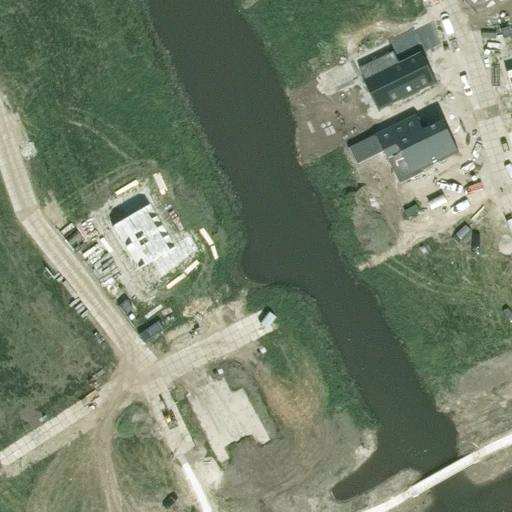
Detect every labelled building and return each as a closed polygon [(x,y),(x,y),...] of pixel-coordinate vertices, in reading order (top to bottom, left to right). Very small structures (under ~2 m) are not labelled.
[(47,0),(0,0),(0,4),(10,0),(12,5),(13,4),(19,17),(49,4),(47,0)] [(405,0),(365,0),(349,8),(359,27),(354,30),(363,49),(396,33),(387,16),(408,6),(405,0)] [(30,46),(7,55),(17,77),(74,52),(59,19),(25,35),(30,46)] [(74,52),(17,77),(27,99),(54,87),(61,102),(90,89),(74,52)] [(390,55),(360,69),(367,83),(375,79),(389,107),(436,84),(421,54),(395,66),(390,55)] [(350,61),(340,66),(346,78),(356,74),(350,61)] [(68,133),(48,142),(58,164),(107,142),(93,109),(63,122),(68,133)] [(417,116),(380,134),(391,156),(404,150),(413,168),(415,173),(458,152),(453,141),(454,141),(451,136),(444,122),(424,132),(417,116)] [(368,140),(355,146),(361,160),(375,153),(368,140)] [(107,142),(58,164),(68,186),(88,177),(93,188),(122,175),(107,142)] [(128,216),(110,227),(123,250),(162,227),(150,206),(153,204),(144,189),(117,204),(123,213),(126,212),(128,216)] [(162,227),(123,250),(136,272),(155,261),(158,266),(155,268),(161,278),(197,250),(188,235),(172,244),(162,227)] [(511,264),(492,228),(468,241),(477,258),(470,262),(480,282),(471,287),(486,315),(498,308),(489,293),(511,281),(511,264)] [(395,278),(422,328),(450,313),(466,344),(484,334),(476,319),(478,318),(452,270),(434,279),(425,262),(395,278)] [(56,341),(35,354),(62,395),(83,381),(72,363),(87,353),(70,327),(54,338),(56,341)] [(276,381),(259,390),(284,439),(305,428),(294,406),(321,393),(296,344),(266,360),(276,381)] [(12,364),(0,372),(0,384),(11,402),(28,391),(39,409),(62,395),(35,354),(14,368),(12,364)] [(222,381),(189,397),(214,448),(257,426),(241,394),(231,399),(222,381)] [(121,426),(99,440),(131,490),(134,488),(133,487),(157,472),(139,443),(134,447),(121,426)] [(82,491),(72,497),(81,511),(100,511),(99,510),(131,490),(99,440),(96,442),(97,444),(75,457),(88,478),(78,484),(82,491)] [(34,482),(0,504),(5,511),(72,511),(60,493),(47,502),(34,482)] [(158,511),(150,499),(140,505),(144,511),(158,511)]
